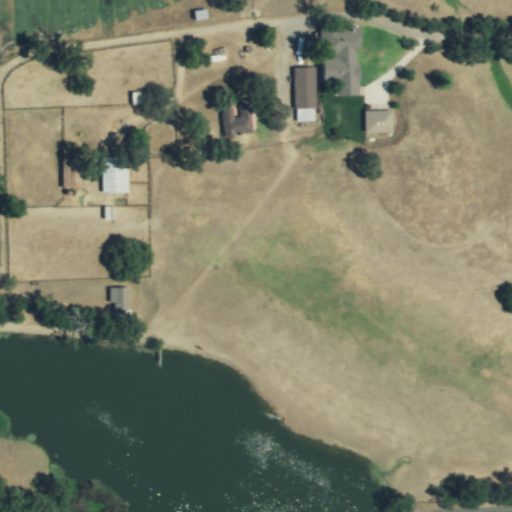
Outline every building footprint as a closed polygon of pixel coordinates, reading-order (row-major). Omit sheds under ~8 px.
[(317,28),(317,50),(328,50),(328,57),(320,57),(320,81),(333,81),(333,96),(356,95),(355,47),(358,47),(358,28),(317,28)] [(292,68),(293,121),(314,121),(313,67),(292,68)] [(250,133),(248,104),(237,105),(238,116),(230,117),(230,107),(219,108),(221,139),(233,138),(233,134),(250,133)] [(362,111),(362,133),(391,132),(390,110),(362,111)] [(61,150),(59,186),(76,187),(77,151),(61,150)] [(99,158),(100,193),(126,192),(125,157),(99,158)] [(107,288),(108,303),(112,302),(112,313),(126,313),(125,288),(107,288)]
